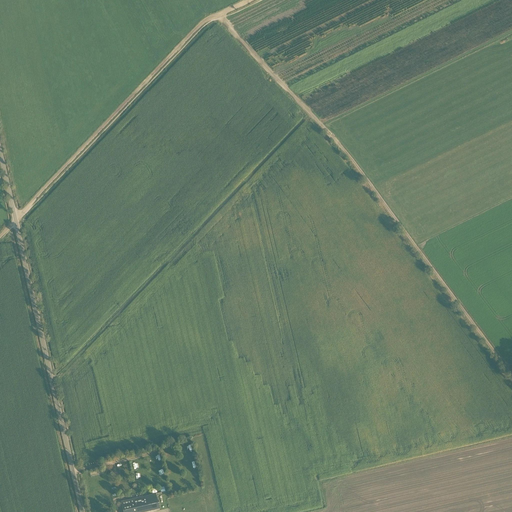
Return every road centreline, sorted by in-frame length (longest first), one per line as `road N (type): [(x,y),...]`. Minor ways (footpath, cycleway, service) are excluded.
road 1 (track): [(216,15),(345,154),(511,379)]
road 2 (unclassified): [(83,511),(0,148)]
road 3 (track): [(216,15),(0,236)]
